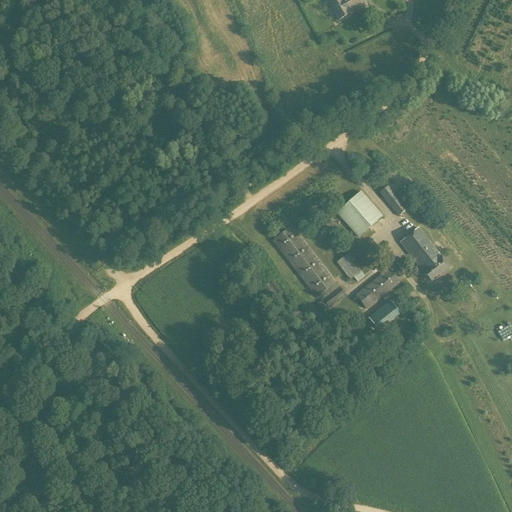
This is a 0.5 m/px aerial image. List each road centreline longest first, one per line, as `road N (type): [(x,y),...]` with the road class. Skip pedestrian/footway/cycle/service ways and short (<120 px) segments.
road 1 (track): [(121,287),(137,316),(293,487),(375,511)]
road 2 (track): [(250,204),(398,98),(451,0)]
road 3 (track): [(111,0),(250,204)]
road 4 (track): [(0,393),(121,287)]
road 5 (track): [(121,287),(250,204)]
road 6 (track): [(423,299),(433,331),(450,340),(511,293)]
road 7 (track): [(234,214),(319,312)]
